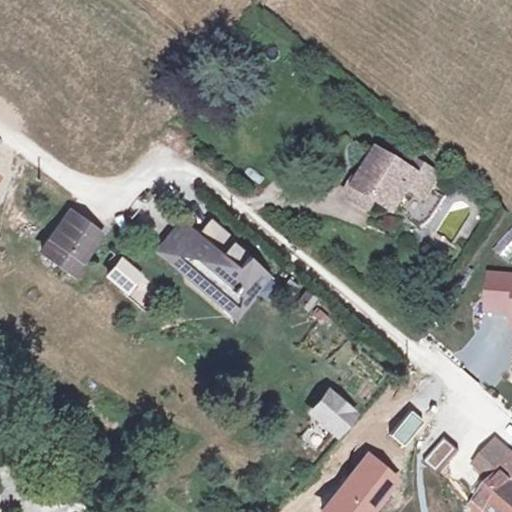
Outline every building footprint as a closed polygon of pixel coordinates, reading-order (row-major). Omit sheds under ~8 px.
[(383,152),(361,188),(388,204),(403,213),(416,190),(424,176),(434,182),(439,171),(424,162),(418,173),(383,152)] [(445,175),(439,171),(434,182),(424,176),(416,190),(431,200),(445,175)] [(382,214),(388,204),(361,188),(355,200),(382,214)] [(44,248),(77,273),(105,235),(72,211),(44,248)] [(186,219),(164,248),(236,311),(268,271),(233,240),(223,252),(201,232),(186,219)] [(212,219),(201,232),(223,252),(233,240),(235,238),(212,219)] [(139,272),(121,256),(109,270),(127,286),(139,272)] [(147,311),(163,280),(148,273),(133,303),(147,311)] [(511,281),(491,280),(489,314),(511,315),(511,281)] [(312,332),(325,356),(345,345),(332,321),(312,332)] [(347,413),(328,396),(316,410),(335,427),(347,413)] [(511,511),(511,458),(493,443),(478,462),(497,479),(472,509),(475,511),(511,511)]
